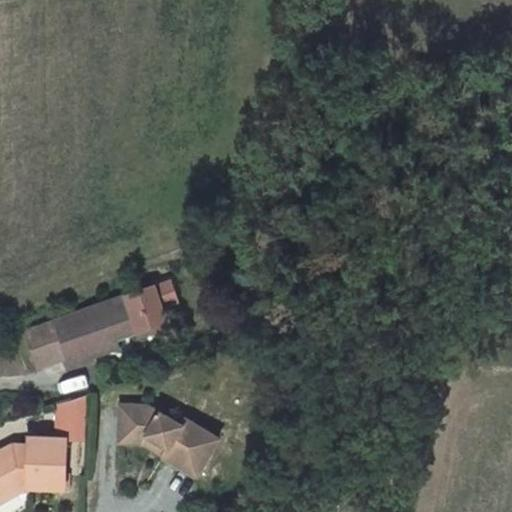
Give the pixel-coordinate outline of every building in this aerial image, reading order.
[(72,345),(74,350),(77,357),(123,342),(119,327),(139,321),(145,336),(170,326),(157,286),(32,328),(42,356),(72,345)] [(72,345),(42,356),(44,360),(74,350),(72,345)] [(86,413),(88,390),(76,393),(74,411),(86,413)] [(143,435),(166,446),(162,455),(198,472),(217,436),(181,418),(178,425),(144,407),(120,404),(117,440),(139,443),(143,435)] [(20,450),(3,455),(1,447),(0,447),(0,491),(6,488),(19,490),(26,491),(27,485),(58,488),(63,436),(25,434),(24,441),(18,441),(20,450)] [(143,435),(139,443),(162,455),(166,446),(143,435)] [(18,441),(12,441),(1,447),(3,455),(20,450),(18,441)] [(0,491),(0,501),(19,490),(6,488),(0,491)]
